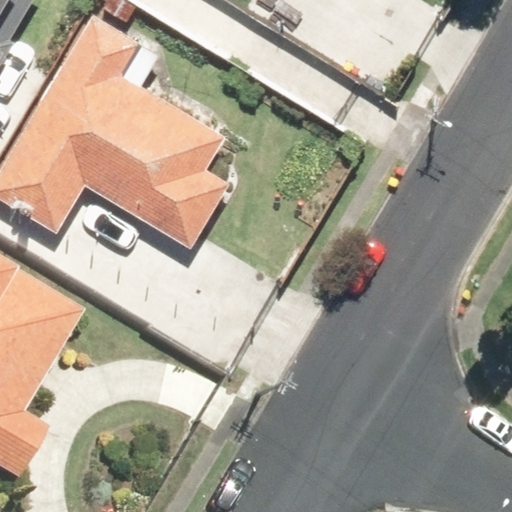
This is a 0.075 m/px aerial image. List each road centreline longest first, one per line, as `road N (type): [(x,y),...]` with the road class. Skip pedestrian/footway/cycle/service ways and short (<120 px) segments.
road 1 (residential): [(511,94),(353,374)]
road 2 (residential): [(511,469),(353,374)]
road 3 (residential): [(353,374),(270,511)]
